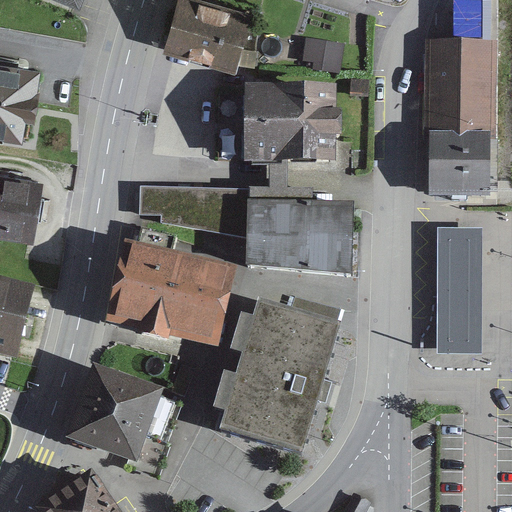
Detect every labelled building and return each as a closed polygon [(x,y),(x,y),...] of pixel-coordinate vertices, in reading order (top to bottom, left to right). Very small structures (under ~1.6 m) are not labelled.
[(233,64),(247,14),(196,0),(181,0),(169,46),(233,64)] [(344,46),(305,40),(301,62),(313,64),(313,69),(339,73),(344,46)] [(486,47),(433,47),(433,116),(433,191),(486,191),(486,47)] [(0,61),(0,130),(24,134),(35,68),(0,61)] [(247,121),(247,93),(222,93),(222,121),(247,121)] [(332,93),(250,93),(250,162),(332,163),(332,93)] [(0,233),(32,239),(42,178),(0,171),(0,233)] [(245,203),(246,191),(139,188),(139,215),(161,215),(161,222),(243,237),(245,203)] [(245,203),(243,237),(242,262),(261,263),(260,274),(345,277),(348,208),(245,203)] [(433,357),(479,358),(479,317),(480,232),(434,232),(433,317),(433,357)] [(228,279),(129,256),(114,319),(213,343),(228,279)] [(32,290),(0,282),(0,355),(15,359),(32,290)] [(301,452),(339,329),(262,306),(224,429),(301,452)] [(155,396),(97,375),(74,437),(133,458),(155,396)] [(111,511),(90,479),(38,511),(111,511)] [(366,511),(371,503),(353,493),(343,511),(366,511)]
